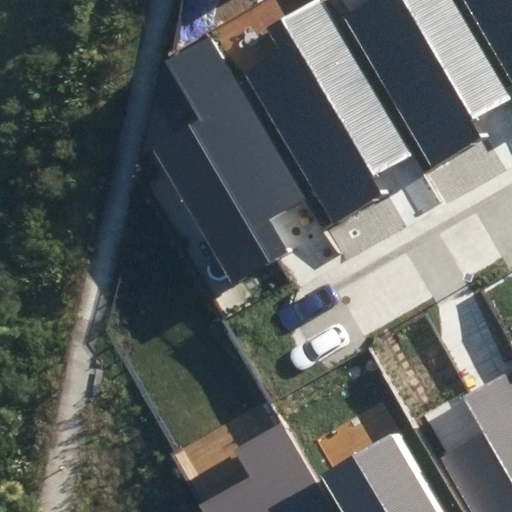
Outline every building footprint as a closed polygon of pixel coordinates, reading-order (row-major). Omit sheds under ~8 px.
[(332,224),(385,194),(373,175),(411,153),(324,0),(311,0),(268,25),(284,53),(247,74),(332,224)] [(431,169),(484,139),(472,119),(510,98),(454,0),(378,0),(346,18),(431,169)] [(511,0),(465,0),(511,80),(511,0)] [(231,284),(288,251),(268,218),(303,198),(208,37),(167,61),(201,120),(152,149),(231,284)] [(470,511),(511,511),(511,383),(506,373),(464,397),(485,434),(441,459),(470,511)] [(199,505),(203,511),(330,511),(279,424),(233,451),(248,476),(199,505)] [(444,511),(397,434),(322,475),(343,511),(444,511)]
